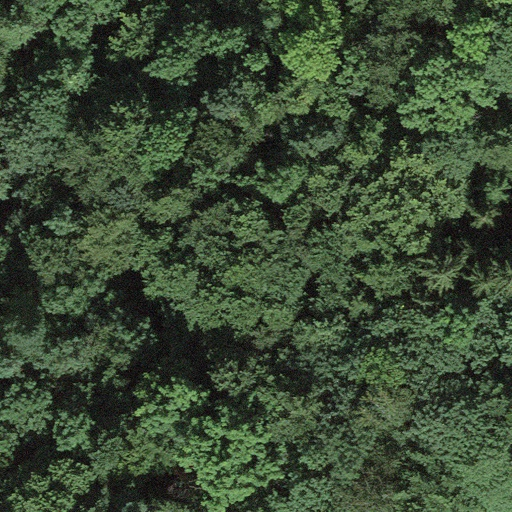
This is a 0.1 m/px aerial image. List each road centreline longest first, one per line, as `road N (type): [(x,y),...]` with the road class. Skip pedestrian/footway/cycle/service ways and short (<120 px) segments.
road 1 (track): [(0,496),(159,393),(511,291)]
road 2 (unclassified): [(0,228),(107,104),(214,0)]
